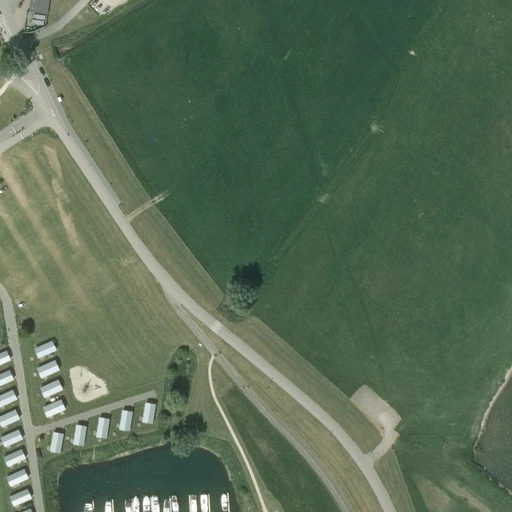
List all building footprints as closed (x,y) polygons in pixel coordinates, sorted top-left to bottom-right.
[(50,14),(51,0),(32,0),(31,12),(50,14)] [(41,358),(60,349),(55,339),(36,348),(41,358)] [(0,365),(14,359),(9,349),(0,352),(0,365)] [(12,368),(0,373),(0,386),(17,378),(12,368)] [(0,395),(0,405),(1,407),(20,398),(15,388),(0,395)] [(156,422),(157,402),(146,401),(145,422),(156,422)] [(0,418),(3,427),(23,418),(19,408),(0,416),(0,418)] [(6,447),(25,438),(21,428),(1,437),(6,447)] [(63,453),(67,432),(56,431),(52,451),(63,453)] [(9,467),(29,458),(24,447),(5,456),(9,467)] [(27,467),(8,476),(13,486),(32,477),(27,467)] [(16,505),(35,498),(30,487),(12,495),(16,505)]
